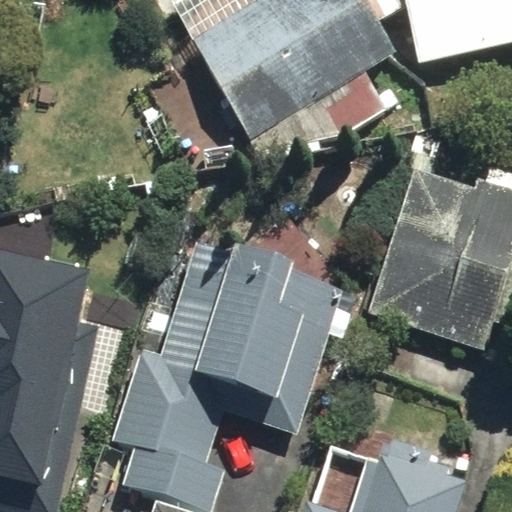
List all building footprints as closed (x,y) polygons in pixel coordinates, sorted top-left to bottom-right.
[(238,0),(191,25),(260,160),(335,148),(401,114),(380,73),(414,55),(386,0),(238,0)] [(511,0),(415,0),(425,65),(511,53),(511,0)] [(377,301),(372,316),(498,363),(511,325),(511,175),(500,171),(491,196),(426,172),(377,301)] [(173,507),(185,511),(225,511),(240,474),(220,467),(241,411),(307,435),(341,343),(359,350),(372,316),(377,301),(217,242),(175,355),(151,346),(116,439),(147,450),(131,492),(173,507)] [(0,481),(70,496),(113,281),(7,260),(0,296),(0,481)] [(466,511),(475,486),(382,458),(365,511),(330,511),(316,508),(314,511),(466,511)]
